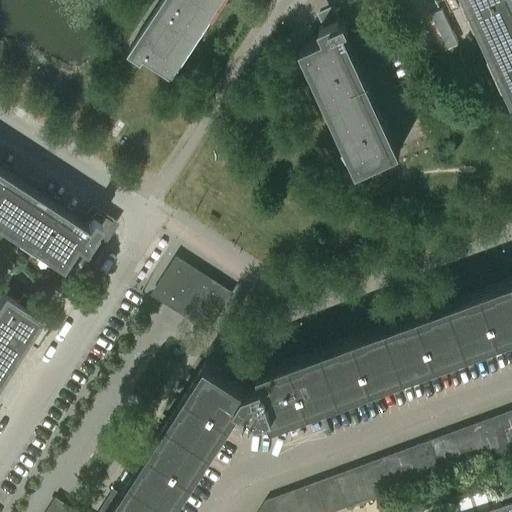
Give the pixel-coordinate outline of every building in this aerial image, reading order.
[(160,0),(127,50),(141,59),(143,55),(169,73),(217,0),(160,0)] [(511,0),(467,0),(511,97),(511,0)] [(340,30),(344,29),(343,27),(349,24),(345,16),(339,19),(338,17),(319,26),(323,35),(299,46),(301,49),(328,105),(327,106),(329,109),(356,165),(354,165),(356,169),(400,149),(399,148),(396,150),(340,30)] [(68,268),(81,248),(88,252),(90,250),(93,248),(95,246),(98,243),(100,241),(103,237),(105,234),(106,232),(107,230),(108,227),(108,224),(109,221),(109,219),(95,209),(92,211),(88,214),(89,215),(90,216),(86,223),(84,222),(81,227),(0,174),(0,223),(59,263),(60,262),(68,268)] [(205,319),(221,294),(177,266),(161,291),(205,319)] [(106,511),(168,511),(240,401),(246,406),(236,421),(247,428),(278,417),(276,414),(511,327),(511,279),(261,372),(259,369),(258,369),(262,379),(244,385),(205,360),(106,511)] [(40,317),(3,293),(0,298),(0,371),(3,373),(40,317)] [(500,413),(497,414),(509,446),(511,445),(511,444),(511,419),(509,410),(500,413)] [(489,417),(486,418),(497,450),(500,449),(509,446),(497,414),(489,417)] [(478,421),(475,423),(486,454),(489,453),(497,450),(486,418),(478,421)] [(466,426),(463,427),(475,458),(478,457),(486,454),(475,423),(466,426)] [(455,430),(452,431),(463,463),(467,461),(475,458),(463,427),(455,430)] [(444,434),(441,435),(452,467),(456,465),(463,463),(452,431),(444,434)] [(433,438),(429,439),(440,471),(445,470),(452,467),(441,435),(433,438)] [(422,442),(417,444),(429,476),(433,474),(440,471),(429,439),(422,442)] [(410,446),(406,448),(417,480),(422,478),(429,476),(417,444),(410,446)] [(399,450),(394,452),(406,484),(411,482),(417,480),(406,448),(399,450)] [(388,455),(383,456),(395,488),(400,486),(406,484),(394,452),(388,455)] [(377,459),(372,461),(383,492),(389,490),(395,488),(383,456),(377,459)] [(366,463),(360,465),(372,496),(377,494),(383,492),(372,461),(366,463)] [(355,467),(349,469),(361,501),(366,499),(372,496),(360,465),(355,467)] [(343,471),(338,473),(349,505),(355,503),(361,501),(349,469),(343,471)] [(332,475),(326,477),(338,509),(344,507),(349,505),(338,473),(332,475)] [(321,479),(315,482),(326,511),(329,511),(330,511),(333,511),(338,509),(326,477),(321,479)] [(310,484),(304,486),(313,511),(326,511),(315,482),(310,484)] [(294,489),(292,490),(300,511),(313,511),(304,486),(299,488),(294,489)] [(287,492),(281,494),(287,511),(300,511),(292,490),(287,492)] [(266,500),(275,511),(287,511),(281,494),(266,500)] [(275,511),(266,500),(258,511),(275,511)] [(507,511),(504,501),(468,511),(507,511)]
